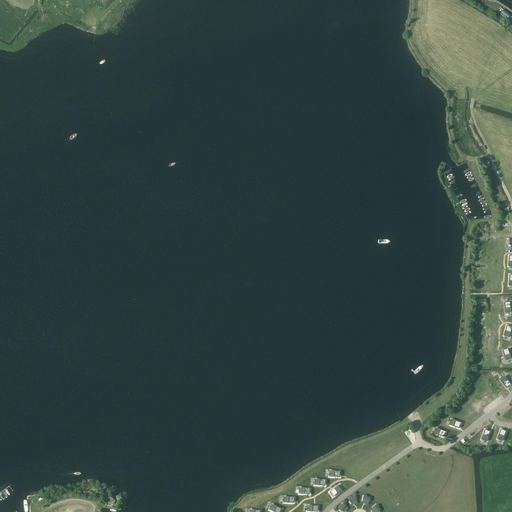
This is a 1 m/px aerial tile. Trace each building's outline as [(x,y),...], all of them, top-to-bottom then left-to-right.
[(510,15),(504,10),(501,13),(508,18),(510,15)] [(511,358),(508,348),(502,350),(506,360),(511,358)] [(511,384),(505,375),(500,379),(506,387),(511,384)] [(475,384),(474,389),(484,393),(486,388),(475,384)] [(470,401),(481,406),(484,402),(472,396),(470,401)] [(462,405),(460,409),(469,413),(471,409),(462,405)] [(459,428),(461,422),(451,419),(449,424),(459,428)] [(438,425),(448,431),(450,427),(440,421),(438,425)] [(446,431),(436,427),(433,433),(444,437),(446,431)] [(486,441),(490,431),(485,429),(482,439),(486,441)] [(502,440),(506,431),(500,429),(497,438),(502,440)] [(341,490),(337,485),(329,492),(333,496),(341,490)] [(86,490),(82,494),(88,500),(91,496),(90,495),(92,494),(89,491),(88,492),(86,490)] [(102,498),(103,499),(110,503),(113,499),(106,493),(102,498)] [(351,497),(351,496),(348,497),(352,505),(357,502),(354,496),(351,497)] [(346,506),(343,503),(338,509),(343,511),(344,511),(348,508),(345,506),(346,506)]
